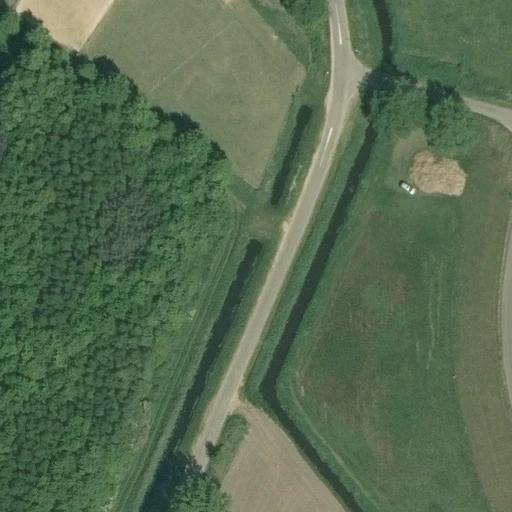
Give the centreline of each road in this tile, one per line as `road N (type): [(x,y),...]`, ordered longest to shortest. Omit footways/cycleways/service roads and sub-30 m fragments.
road 1 (unclassified): [(177,511),(319,172),(341,75)]
road 2 (unclassified): [(511,119),(341,75)]
